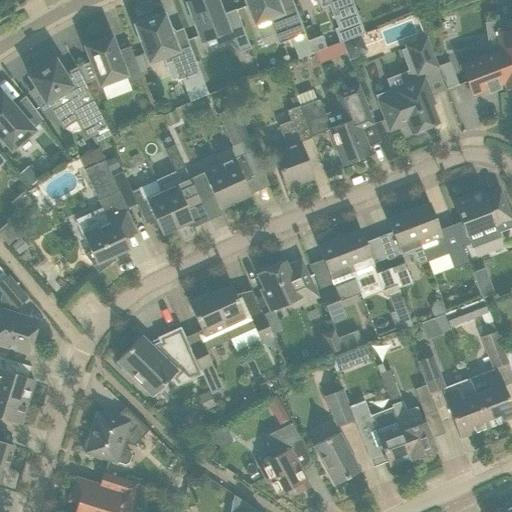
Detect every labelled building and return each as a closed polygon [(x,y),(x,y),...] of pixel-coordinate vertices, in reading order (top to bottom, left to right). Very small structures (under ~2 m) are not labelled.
[(200,42),(218,35),(238,53),(249,49),(234,9),(221,14),(215,0),(191,0),(185,3),(200,42)] [(243,0),(253,25),(267,19),(277,44),(304,34),(293,7),(280,12),(275,9),(277,4),(275,0),(243,0)] [(327,4),(332,18),(354,10),(350,0),(317,0),(320,7),(327,4)] [(148,17),(135,22),(136,24),(133,25),(148,63),(162,57),(164,63),(169,61),(176,81),(198,72),(186,40),(174,44),(163,14),(149,19),(148,17)] [(511,30),(497,33),(499,51),(460,67),(471,96),(486,90),(487,93),(498,88),(497,86),(504,83),(505,89),(511,87),(511,30)] [(366,53),(359,35),(341,43),(348,61),(366,53)] [(320,36),(306,41),(311,53),(325,48),(320,36)] [(120,62),(110,37),(99,41),(98,37),(86,42),(88,46),(84,47),(99,86),(124,76),(128,84),(141,79),(133,57),(120,62)] [(404,46),(416,76),(436,68),(425,38),(404,46)] [(311,53),(306,41),(292,46),(297,59),(311,53)] [(55,118),(56,117),(71,107),(84,128),(91,124),(96,135),(90,138),(94,144),(111,137),(76,67),(74,68),(75,69),(64,74),(55,60),(41,68),(39,66),(29,72),(31,75),(27,77),(44,104),(45,103),(55,118)] [(434,104),(431,96),(424,77),(421,78),(390,90),(392,95),(377,101),(388,131),(406,124),(410,134),(418,131),(419,133),(430,128),(429,126),(437,123),(431,105),(434,104)] [(0,92),(0,138),(10,150),(33,130),(32,129),(41,121),(25,98),(13,108),(0,93),(0,92)] [(317,100),(299,107),(304,119),(310,136),(328,130),(342,166),(370,155),(360,129),(373,124),(361,92),(347,98),(335,102),(338,109),(322,115),(317,100)] [(304,119),(299,107),(298,105),(285,110),(289,121),(277,125),(285,147),(272,153),(278,169),(285,188),(312,177),(299,143),(311,138),(310,136),(304,119)] [(218,113),(232,144),(250,138),(235,106),(218,113)] [(173,110),(162,115),(167,126),(177,121),(173,110)] [(165,148),(175,171),(184,167),(174,145),(165,148)] [(242,154),(217,165),(234,202),(249,195),(242,180),(252,175),(244,157),(242,154)] [(114,158),(104,162),(109,172),(118,168),(114,158)] [(123,239),(136,233),(128,215),(124,206),(124,207),(111,176),(109,172),(104,162),(104,161),(83,170),(97,201),(107,223),(82,235),(89,251),(84,255),(85,257),(97,273),(115,260),(112,257),(128,250),(123,239)] [(27,165),(18,173),(28,185),(37,177),(27,165)] [(234,202),(217,165),(192,177),(194,180),(202,198),(212,194),(219,209),(234,202)] [(256,188),(268,185),(263,166),(251,170),(256,188)] [(111,176),(124,207),(124,206),(134,202),(144,224),(154,220),(161,235),(176,228),(160,192),(155,181),(130,192),(121,172),(111,176)] [(185,181),(160,192),(176,228),(192,221),(185,206),(195,201),(186,183),(185,181)] [(499,232),(511,227),(511,225),(510,219),(498,188),(483,194),(481,189),(451,201),(459,222),(452,225),(458,239),(461,247),(468,245),(470,249),(501,237),(499,232)] [(447,251),(438,230),(428,203),(407,211),(426,260),(427,259),(447,251)] [(426,260),(407,211),(386,219),(393,238),(400,257),(401,257),(410,254),(413,260),(419,264),(427,261),(427,259),(426,260)] [(11,222),(0,231),(0,235),(9,246),(22,235),(11,222)] [(397,288),(387,262),(374,267),(359,229),(338,238),(357,288),(377,280),(381,290),(386,292),(397,288)] [(357,288),(338,238),(317,246),(322,261),(312,265),(321,287),(318,289),(330,322),(344,316),(337,298),(358,290),(357,288)] [(387,262),(397,288),(410,283),(404,269),(405,268),(401,257),(400,257),(387,262)] [(259,290),(267,308),(269,312),(298,299),(300,304),(316,296),(300,260),(286,267),(283,261),(256,273),(262,288),(259,290)] [(488,266),(475,269),(481,296),(494,293),(488,266)] [(0,345),(8,348),(27,354),(30,345),(32,345),(36,334),(33,333),(35,329),(24,326),(27,317),(11,312),(13,307),(15,309),(26,299),(7,276),(0,281),(0,291),(1,292),(0,294),(0,345)] [(208,295),(229,339),(253,328),(260,343),(272,337),(262,315),(259,310),(244,317),(229,285),(208,295)] [(397,288),(386,292),(392,308),(403,304),(397,288)] [(229,339),(208,295),(188,304),(202,336),(186,343),(189,348),(200,374),(209,394),(221,388),(204,350),(229,339)] [(481,302),(444,316),(449,328),(486,313),(481,302)] [(443,314),(435,317),(441,332),(448,329),(443,314)] [(200,374),(189,348),(186,343),(179,327),(156,337),(158,342),(150,346),(140,336),(115,362),(151,396),(169,378),(176,385),(200,374)] [(341,350),(333,330),(319,335),(327,355),(341,350)] [(480,337),(492,369),(507,363),(503,354),(495,331),(480,337)] [(511,350),(503,354),(507,363),(511,377),(511,350)] [(332,358),(338,371),(354,365),(349,352),(332,358)] [(425,385),(429,393),(440,389),(451,420),(459,438),(487,427),(474,394),(467,378),(443,387),(431,356),(416,361),(425,385)] [(0,394),(26,402),(33,380),(0,369),(0,394)] [(390,402),(402,397),(392,369),(380,373),(390,402)] [(287,372),(276,377),(281,387),(291,382),(287,372)] [(488,388),(474,394),(487,427),(511,417),(511,410),(507,398),(498,373),(485,378),(488,388)] [(435,411),(429,393),(425,385),(413,389),(423,415),(435,411)] [(324,396),(336,427),(353,421),(341,390),(324,396)] [(207,393),(198,397),(204,410),(213,406),(207,393)] [(26,402),(0,394),(0,418),(19,424),(26,402)] [(275,397),(266,401),(274,416),(282,411),(275,397)] [(390,405),(393,411),(399,427),(410,457),(409,457),(411,461),(434,452),(427,433),(423,422),(422,422),(416,406),(405,410),(401,401),(390,405)] [(128,451),(120,448),(122,442),(133,446),(148,430),(124,407),(114,417),(96,412),(83,453),(123,465),(128,463),(130,455),(128,451)] [(410,457),(399,427),(393,411),(370,420),(367,411),(352,417),(361,441),(376,436),(387,465),(409,457),(410,457)] [(257,466),(267,484),(270,482),(277,495),(292,487),(296,493),(309,486),(287,446),(299,439),(291,423),(261,438),(271,458),(257,466)] [(359,471),(338,432),(312,446),(333,485),(359,471)] [(0,465),(1,465),(1,466),(0,466),(6,468),(13,445),(0,441),(0,465)] [(200,450),(209,456),(215,447),(206,441),(200,450)] [(126,511),(127,511),(130,502),(136,483),(102,472),(98,486),(75,479),(70,493),(79,496),(73,511),(126,511)] [(176,477),(171,492),(183,495),(188,480),(176,477)] [(258,511),(232,495),(230,511),(258,511)] [(503,511),(511,511),(511,503),(502,509),(503,511)]
